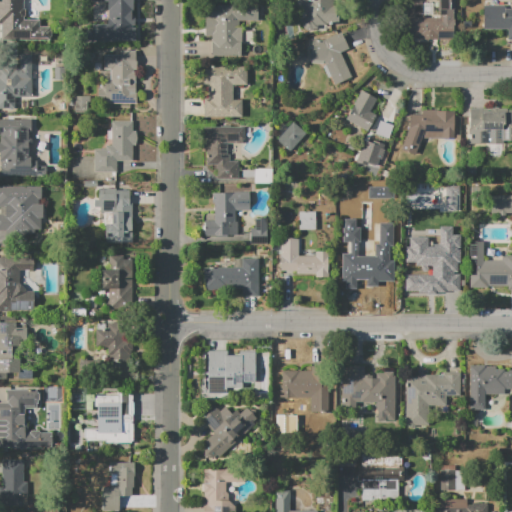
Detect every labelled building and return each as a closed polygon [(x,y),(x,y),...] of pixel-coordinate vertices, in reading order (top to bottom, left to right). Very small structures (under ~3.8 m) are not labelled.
[(51,41),(1,41),(1,24),(0,24),(0,0),(24,0),(24,8),(25,10),(25,15),(24,17),(24,19),(40,19),(40,27),(51,27),(51,41)] [(133,0),(133,41),(110,42),(109,0),(133,0)] [(314,27),(314,29),(311,30),(309,30),(306,30),(304,28),(303,26),(302,24),(303,21),(304,19),(304,17),(305,17),(305,12),(301,12),(301,0),(338,0),(338,24),(325,24),(325,28),(314,27)] [(454,0),(454,40),(406,40),(406,1),(432,1),(432,15),(425,15),(425,17),(439,17),(439,0),(454,0)] [(212,57),(212,36),(206,36),(206,7),(216,7),(216,5),(257,5),(257,21),(239,21),(239,27),(241,27),(241,57),(212,57)] [(484,5),(506,5),(506,8),(511,8),(511,40),(508,40),(508,29),(484,29),(484,5)] [(325,40),(341,32),(349,48),(341,52),(352,77),(334,85),(323,61),(310,60),(312,39),(325,40)] [(105,104),(105,101),(98,101),(98,88),(101,88),(101,83),(105,83),(105,69),(104,69),(104,54),(119,54),(119,51),(136,51),(136,69),(133,69),(133,72),(136,72),(136,104),(105,104)] [(16,102),(0,102),(0,64),(17,64),(17,67),(19,67),(19,64),(21,64),(21,55),(32,55),(32,97),(16,97),(16,102)] [(242,117),(204,117),(204,98),(207,98),(207,84),(203,84),(203,76),(204,76),(204,66),(247,66),(247,85),(233,85),(233,101),(242,101),(242,117)] [(346,120),(362,90),(379,100),(372,112),(376,115),(367,131),(346,120)] [(74,96),(87,96),(87,113),(74,113),(74,96)] [(469,108),(507,108),(507,111),(511,111),(511,140),(504,140),(504,153),(486,153),(486,143),(469,143),(469,108)] [(409,126),(409,115),(422,115),(422,110),(454,110),(454,137),(421,137),(415,154),(401,149),(409,126)] [(28,145),(28,157),(31,157),(31,161),(37,161),(37,165),(46,165),(46,177),(0,177),(0,119),(31,119),(31,132),(28,132),(28,138),(29,138),(31,139),(31,140),(32,141),(32,143),(31,144),(30,145),(28,145)] [(94,173),(94,149),(105,149),(105,130),(111,130),(111,121),(132,121),(132,132),(136,132),(136,145),(132,145),(132,161),(118,161),(118,173),(94,173)] [(276,140),(293,121),(305,132),(289,151),(276,140)] [(204,127),(244,127),(244,140),(242,140),(242,143),(227,143),(227,154),(230,154),(230,161),(238,161),(238,179),(217,179),(217,165),(207,165),(207,154),(205,154),(205,147),(204,147),(204,127)] [(366,134),(380,141),(371,158),(358,151),(366,134)] [(255,168),(272,168),(272,183),(255,183),(255,168)] [(0,185),(42,186),(42,199),(39,199),(39,204),(42,204),(42,225),(34,225),(34,234),(0,234),(0,185)] [(444,185),(444,209),(458,210),(458,185),(444,185)] [(132,243),(104,243),(104,214),(101,214),(101,207),(94,207),(94,199),(98,199),(98,188),(116,188),(116,190),(129,190),(129,202),(132,202),(132,243)] [(213,193),(249,193),(249,210),(235,210),(235,221),(237,221),(237,236),(205,236),(205,220),(214,220),(214,203),(213,203),(213,193)] [(489,195),(511,195),(511,212),(504,212),(504,214),(498,215),(498,212),(489,212),(489,195)] [(299,230),(299,211),(316,211),(316,230),(299,230)] [(250,228),(254,228),(254,218),(268,218),(268,244),(250,244),(250,228)] [(379,218),(399,218),(399,242),(379,242),(379,218)] [(404,274),(430,274),(431,265),(415,265),(415,262),(403,261),(404,245),(408,245),(408,236),(427,236),(427,246),(432,246),(432,243),(438,243),(438,226),(451,226),(451,234),(459,234),(460,255),(460,271),(452,271),(452,273),(458,273),(459,290),(444,290),(444,292),(435,292),(417,292),(417,290),(404,290),(404,274)] [(329,277),(315,277),(315,273),(296,273),(296,271),(280,271),(280,239),(299,239),(299,256),(315,256),(315,251),(329,251),(329,277)] [(470,287),(470,242),(484,242),(484,260),(501,260),(501,257),(505,257),(505,255),(511,255),(511,290),(507,290),(507,286),(488,286),(488,287),(470,287)] [(379,288),(379,273),(373,273),(373,269),(371,269),(371,268),(366,268),(366,277),(353,277),(353,254),(371,254),(371,246),(384,246),(384,270),(397,270),(397,288),(379,288)] [(109,255),(124,255),(124,259),(131,259),(131,303),(124,303),(124,308),(109,308),(109,291),(102,291),(102,270),(109,270),(109,255)] [(0,257),(33,257),(33,271),(19,271),(19,284),(21,284),(26,289),(26,291),(33,291),(33,311),(0,311),(0,257)] [(233,258),(259,258),(259,296),(242,296),(242,289),(204,289),(204,267),(233,267),(233,258)] [(0,322),(17,322),(17,327),(26,327),(26,342),(21,342),(21,369),(32,369),(32,378),(0,378),(0,322)] [(136,380),(108,380),(108,348),(96,348),(96,329),(107,329),(107,323),(130,323),(130,358),(136,358),(136,380)] [(272,402),(254,402),(254,392),(202,392),(202,351),(208,351),(208,341),(228,341),(228,351),(254,351),(254,344),(272,344),(272,402)] [(395,376),(395,420),(384,420),(384,415),(377,415),(377,409),(376,409),(376,402),(356,402),(356,407),(341,407),(341,367),(349,367),(349,365),(365,365),(365,375),(372,375),(372,378),(376,378),(376,373),(384,373),(384,371),(393,371),(393,376),(395,376)] [(470,365),(485,365),(485,366),(496,366),(496,369),(504,369),(504,371),(508,371),(508,370),(511,370),(511,390),(504,390),(504,394),(485,394),(485,410),(470,410),(470,365)] [(280,398),(280,371),(310,371),(310,366),(329,366),(329,412),(310,412),(310,398),(280,398)] [(406,378),(410,378),(410,376),(424,376),(424,375),(443,375),(443,373),(460,373),(460,396),(446,396),(446,406),(430,406),(430,425),(419,425),(419,427),(408,427),(408,425),(406,425),(406,378)] [(7,389),(36,389),(36,408),(26,408),(26,433),(29,433),(31,431),(39,431),(40,433),(52,433),(52,435),(53,435),(53,444),(52,444),(52,447),(27,447),(27,448),(13,448),(13,447),(0,447),(0,402),(7,402),(7,389)] [(97,391),(133,391),(133,418),(134,418),(134,436),(113,436),(113,408),(97,408),(97,391)] [(218,458),(203,443),(215,432),(204,420),(217,407),(220,410),(225,406),(232,413),(236,409),(240,413),(246,407),(248,409),(255,410),(255,417),(257,419),(253,422),(255,424),(241,436),(245,440),(233,451),(230,447),(218,458)] [(363,466),(363,455),(398,455),(398,466),(402,466),(402,481),(398,481),(398,501),(363,501),(363,481),(358,481),(358,466),(363,466)] [(2,460),(24,460),(24,481),(27,481),(27,506),(4,506),(4,503),(0,503),(0,487),(2,487),(2,460)] [(110,462),(134,462),(134,477),(133,477),(133,488),(131,488),(131,496),(120,496),(120,511),(103,511),(103,487),(110,487),(110,462)] [(440,490),(440,465),(456,465),(456,470),(465,470),(465,490),(440,490)] [(203,511),(203,503),(205,503),(205,498),(203,498),(203,492),(202,492),(202,483),(203,483),(203,469),(226,469),(226,492),(228,495),(228,501),(234,501),(234,511),(203,511)] [(275,511),(275,491),(290,491),(290,510),(318,510),(318,511),(275,511)] [(436,511),(436,498),(467,498),(467,504),(472,504),(472,503),(488,503),(488,511),(492,511),(436,511)]
